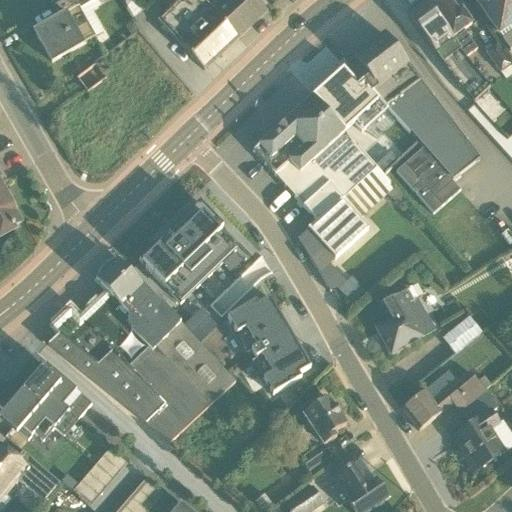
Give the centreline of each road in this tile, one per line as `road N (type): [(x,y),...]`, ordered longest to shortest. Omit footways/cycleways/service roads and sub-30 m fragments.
road 1 (residential): [(437,511),(266,226),(185,140)]
road 2 (unknown): [(2,312),(215,511)]
road 3 (unknown): [(364,0),(511,183)]
road 4 (primary): [(185,140),(337,0)]
road 5 (residential): [(92,230),(69,206),(0,82)]
road 6 (primary): [(92,230),(185,140)]
road 7 (primary): [(0,314),(92,230)]
